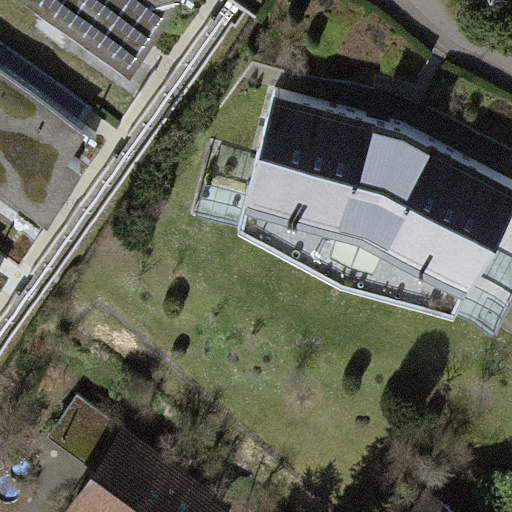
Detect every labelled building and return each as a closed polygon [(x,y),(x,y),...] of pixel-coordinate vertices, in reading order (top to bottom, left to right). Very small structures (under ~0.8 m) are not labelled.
[(56,0),(137,55),(149,37),(172,53),(207,2),(204,0),(56,0)] [(0,167),(57,205),(91,153),(77,144),(97,114),(0,51),(0,167)] [(279,89),(254,195),(350,218),(465,285),(511,201),(511,181),(407,125),(279,89)] [(96,464),(61,511),(231,511),(241,498),(86,389),(54,434),(96,464)] [(480,511),(435,480),(412,511),(480,511)]
